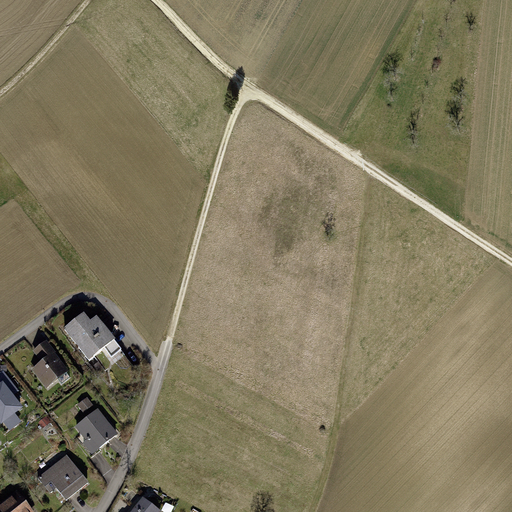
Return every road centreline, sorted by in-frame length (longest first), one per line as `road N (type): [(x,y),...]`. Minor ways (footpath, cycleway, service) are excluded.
road 1 (track): [(511,260),(247,85),(159,0)]
road 2 (residential): [(0,350),(67,301),(89,296),(109,305),(161,370),(100,511)]
road 3 (track): [(161,370),(247,85)]
road 4 (track): [(89,0),(0,94)]
